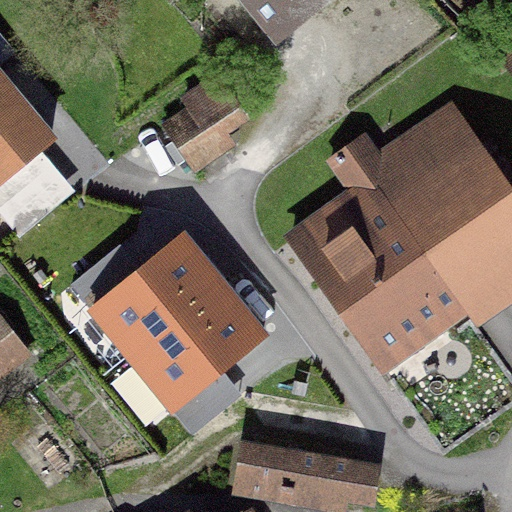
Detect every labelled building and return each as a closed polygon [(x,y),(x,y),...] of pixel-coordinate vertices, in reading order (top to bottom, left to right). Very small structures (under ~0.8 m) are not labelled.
[(244,0),(272,33),(311,0),(244,0)] [(511,34),(492,48),(511,78),(511,34)] [(0,163),(44,125),(0,74),(0,163)] [(241,119),(215,80),(181,102),(188,113),(159,132),(189,175),(229,148),(219,134),(241,119)] [(371,362),(454,303),(452,300),(511,257),(511,197),(450,110),(375,162),(360,140),(326,164),(351,197),(286,244),(371,362)] [(267,332),(189,239),(103,311),(180,404),(267,332)] [(0,372),(23,356),(0,326),(0,372)] [(344,477),(339,463),(239,445),(233,496),(330,511),(339,511),(342,499),(369,504),(371,480),(344,477)]
